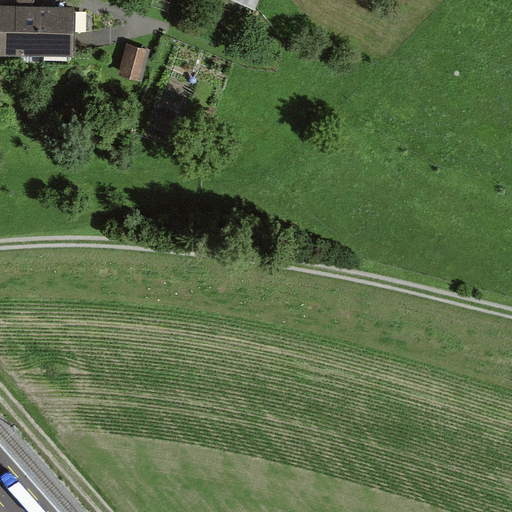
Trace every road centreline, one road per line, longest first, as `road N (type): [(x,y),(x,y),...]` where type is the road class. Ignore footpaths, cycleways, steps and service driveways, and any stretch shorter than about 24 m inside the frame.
road 1 (track): [(511,313),(365,274),(119,243),(0,244)]
road 2 (track): [(0,391),(103,511)]
